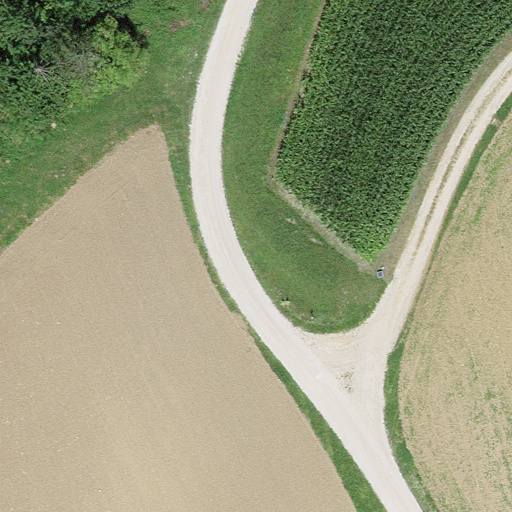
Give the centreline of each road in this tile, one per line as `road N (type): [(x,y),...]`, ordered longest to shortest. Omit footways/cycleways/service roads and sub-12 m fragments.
road 1 (track): [(236,0),(206,71),(192,145),(202,208),(241,295),(362,453),(396,511)]
road 2 (track): [(360,360),(444,177),(489,92),(511,70)]
